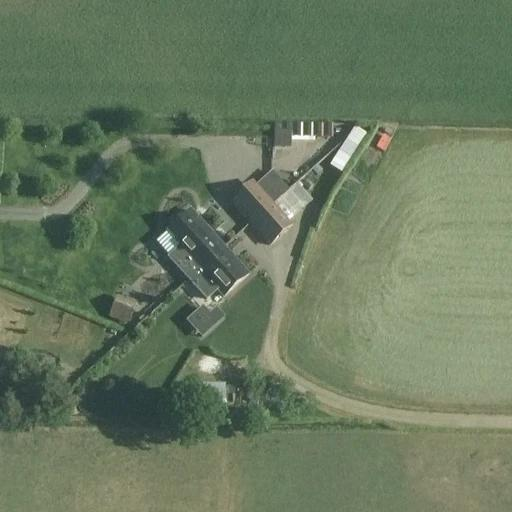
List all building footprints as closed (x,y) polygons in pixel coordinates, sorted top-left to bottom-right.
[(274,126),(273,149),(289,150),(290,126),(274,126)] [(68,149),(72,136),(58,132),(54,144),(68,149)] [(250,227),(273,206),(287,194),(270,175),(256,187),(253,183),(229,204),(250,227)] [(273,206),(250,227),(269,249),(293,228),(273,206)] [(188,283),(226,249),(191,211),(168,231),(181,246),(167,259),(188,283)] [(226,249),(188,283),(206,303),(217,294),(223,300),(250,276),(226,249)] [(110,295),(103,311),(122,320),(130,303),(110,295)] [(209,317),(202,310),(186,324),(201,341),(223,320),(215,312),(209,317)] [(185,417),(229,417),(229,406),(237,406),(237,386),(185,386),(185,417)]
